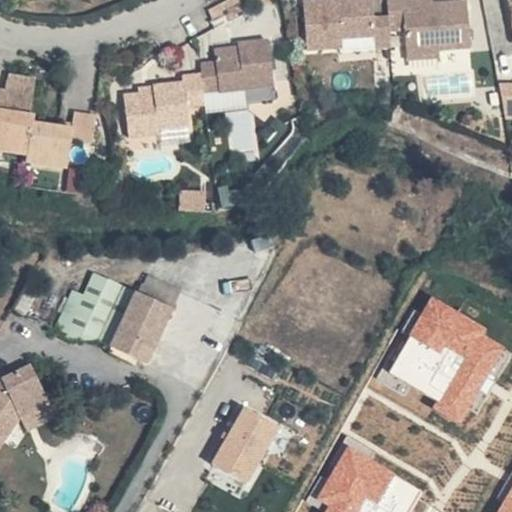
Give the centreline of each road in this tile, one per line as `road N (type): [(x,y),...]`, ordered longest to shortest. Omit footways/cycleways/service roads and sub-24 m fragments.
road 1 (residential): [(0,28),(40,38),(94,36),(180,0)]
road 2 (residential): [(127,511),(194,384)]
